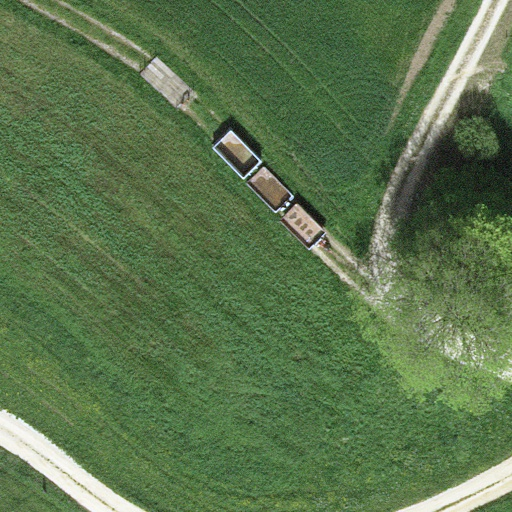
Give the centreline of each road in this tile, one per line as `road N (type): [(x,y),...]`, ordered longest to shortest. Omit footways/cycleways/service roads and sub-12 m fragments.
road 1 (track): [(387,297),(343,268),(181,86),(145,56),(37,0)]
road 2 (track): [(495,0),(393,212),(387,297)]
road 3 (track): [(387,297),(439,338),(511,361)]
